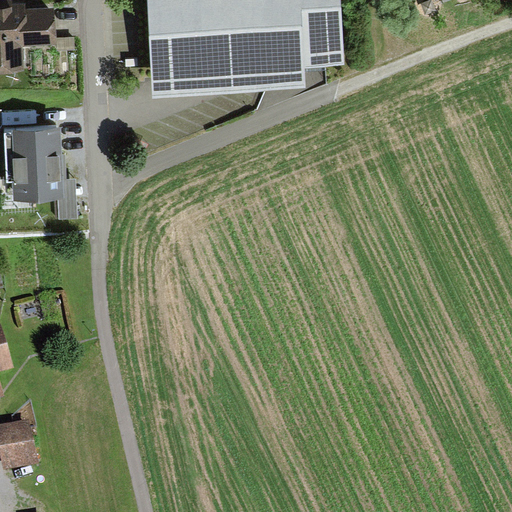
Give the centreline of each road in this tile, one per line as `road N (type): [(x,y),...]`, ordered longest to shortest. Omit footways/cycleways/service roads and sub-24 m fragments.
road 1 (track): [(100,183),(511,20)]
road 2 (residential): [(98,266),(92,0)]
road 3 (track): [(146,511),(98,266)]
